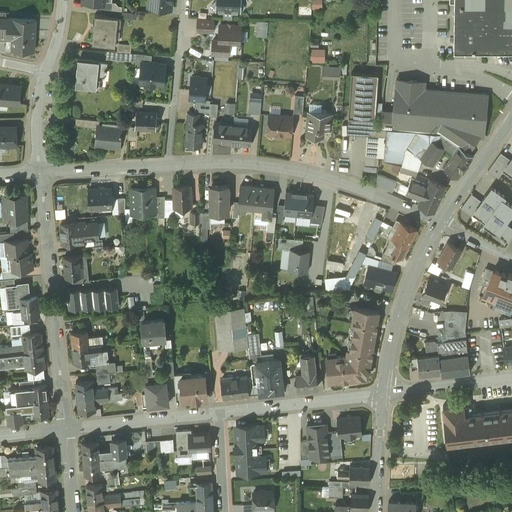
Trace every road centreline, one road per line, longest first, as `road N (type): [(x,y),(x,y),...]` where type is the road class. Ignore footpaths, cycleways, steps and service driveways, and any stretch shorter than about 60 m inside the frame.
road 1 (residential): [(439,221),(289,169),(229,163),(42,172)]
road 2 (residential): [(66,429),(42,172)]
road 3 (residential): [(381,394),(406,290),(439,221)]
road 4 (residential): [(381,394),(219,414)]
road 5 (residential): [(219,414),(66,429)]
road 6 (residential): [(511,379),(381,394)]
road 7 (residential): [(439,221),(511,118)]
